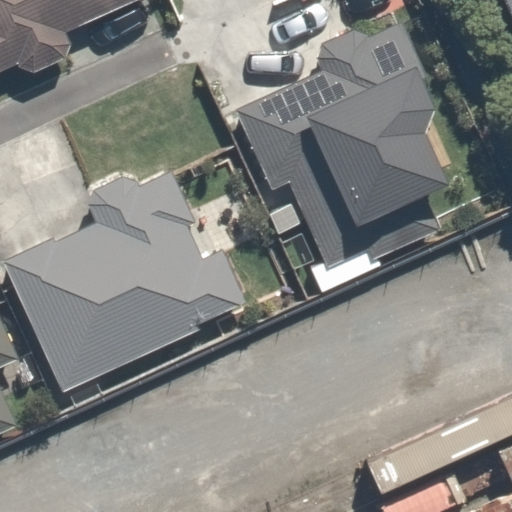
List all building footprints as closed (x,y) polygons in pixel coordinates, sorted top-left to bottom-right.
[(0,0),(0,53),(10,50),(15,62),(58,45),(49,21),(102,0),(0,0)] [(511,0),(447,0),(484,85),(511,72),(511,0)] [(311,67),(227,101),(259,178),(274,171),(307,250),(289,258),(303,291),(383,257),(374,235),(420,215),(385,131),(426,114),(382,7),(300,41),(311,67)] [(0,264),(52,378),(230,297),(202,236),(186,243),(148,158),(82,189),(91,209),(0,250),(0,264)] [(0,413),(2,413),(0,407),(0,355),(11,350),(0,327),(0,413)]
